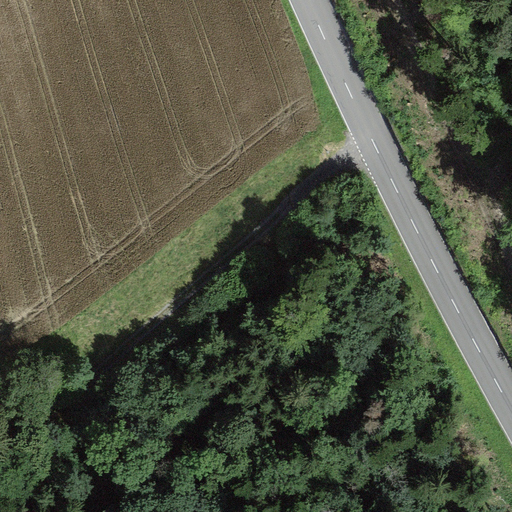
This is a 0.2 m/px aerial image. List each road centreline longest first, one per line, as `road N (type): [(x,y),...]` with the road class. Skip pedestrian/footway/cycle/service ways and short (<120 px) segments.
road 1 (track): [(366,130),(0,447)]
road 2 (tertiary): [(511,404),(366,130),(309,0)]
road 3 (track): [(340,511),(289,298),(260,224)]
road 4 (track): [(511,265),(395,0)]
